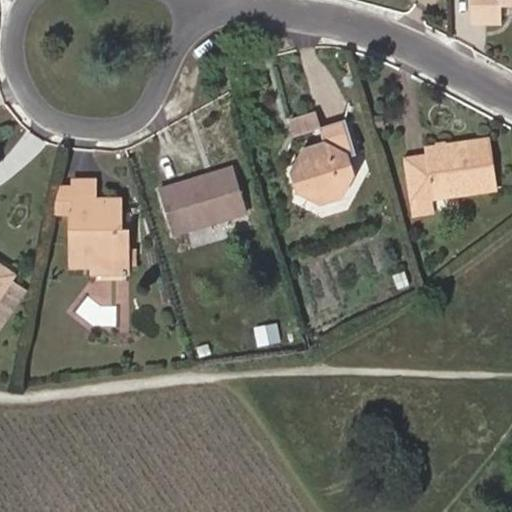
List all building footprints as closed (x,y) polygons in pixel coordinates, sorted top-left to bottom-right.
[(511,0),(471,0),(472,24),(502,23),(501,5),(511,4),(511,0)] [(295,136),(321,128),(315,111),(290,119),(295,136)] [(346,119),(321,128),(325,140),(304,147),(291,170),(298,193),(320,205),(343,198),(357,176),(350,156),(356,154),(346,119)] [(426,150),(427,155),(430,176),(410,179),(413,201),(433,198),(496,188),(488,140),(426,150)] [(430,176),(427,155),(407,158),(410,179),(430,176)] [(173,235),(247,214),(234,167),(160,189),(173,235)] [(91,274),(126,274),(126,231),(119,231),(119,200),(94,199),(93,181),(74,180),(74,188),(74,212),(70,212),(70,266),(90,266),(91,274)] [(74,212),(74,188),(58,188),(54,212),(70,212),(74,212)] [(433,198),(413,201),(416,216),(435,213),(433,198)] [(0,294),(13,275),(0,266),(0,294)]
